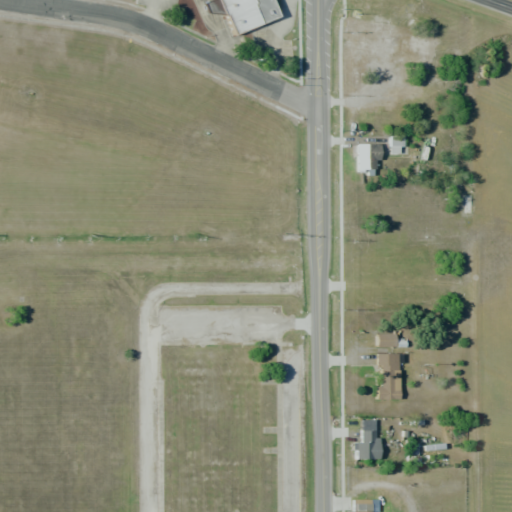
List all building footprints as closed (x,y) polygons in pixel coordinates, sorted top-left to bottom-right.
[(220,11),(215,0),(209,0),(201,3),(206,17),(220,11)] [(270,0),(217,0),(229,34),(276,19),(270,0)] [(400,136),(388,136),(388,154),(400,154),(400,136)] [(354,145),(355,172),(374,171),(373,161),(378,161),(377,144),(354,145)] [(397,399),(396,353),(375,354),(376,387),(374,387),(374,400),(397,399)] [(359,443),(350,442),(350,451),(354,451),(353,459),(375,460),(376,420),(360,420),(359,443)]
